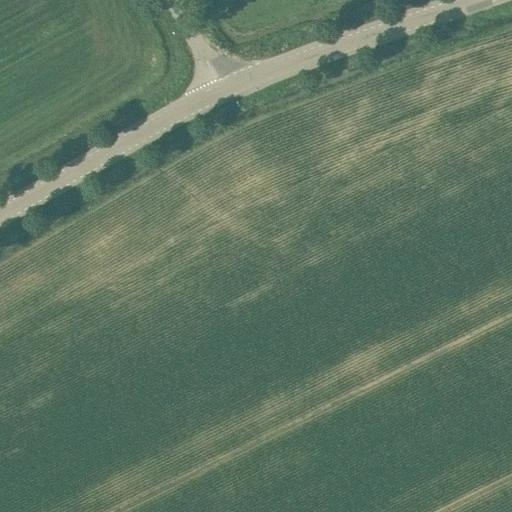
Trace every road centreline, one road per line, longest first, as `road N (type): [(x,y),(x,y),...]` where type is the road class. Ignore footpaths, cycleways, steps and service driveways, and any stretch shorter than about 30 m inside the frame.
road 1 (tertiary): [(498,0),(216,98)]
road 2 (tertiary): [(216,98),(0,210)]
